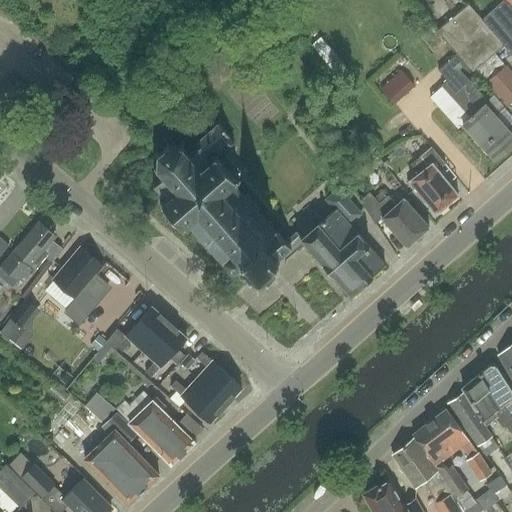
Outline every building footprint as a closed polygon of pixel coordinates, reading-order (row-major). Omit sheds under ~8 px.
[(469,5),(437,31),(473,73),(475,71),(507,108),(511,103),(511,73),(506,67),(495,54),(503,46),(511,56),(511,7),(504,1),(481,20),(469,5)] [(466,65),(456,54),(438,70),(447,80),(441,85),(470,117),(462,124),(494,159),(511,142),(511,133),(496,116),(500,113),(460,70),(466,65)] [(405,67),(383,86),(396,102),(418,83),(405,67)] [(301,237),(297,233),(286,243),(276,232),(275,233),(269,226),(270,225),(268,222),(267,224),(257,213),(259,211),(246,195),(243,197),(233,185),(236,182),(240,183),(241,181),(236,180),(238,179),(237,177),(241,173),(225,155),(219,160),(218,158),(218,154),(226,147),(227,148),(234,143),(218,124),(196,143),(197,145),(196,146),(197,147),(188,155),(183,148),(184,145),(181,144),(180,147),(170,146),(168,143),(166,144),(167,146),(158,154),(155,152),(154,155),(157,157),(157,167),(154,168),(154,171),(158,170),(164,177),(156,184),(154,183),(152,185),(154,187),(152,188),(154,190),(155,189),(166,200),(163,203),(160,202),(159,205),(164,206),(182,227),(182,231),(184,231),(185,227),(188,224),(199,236),(196,239),(209,254),(212,252),(222,263),(220,265),(221,267),(223,265),(225,270),(223,271),(225,272),(226,271),(231,273),(231,275),(233,276),(234,273),(240,271),(241,273),(243,272),(245,274),(249,272),(250,270),(251,269),(257,276),(255,278),(257,280),(260,278),(262,280),(265,278),(262,275),(275,264),(277,266),(280,264),(278,262),(280,260),(279,259),(291,248),(290,247),(301,237)] [(439,171),(446,166),(431,147),(419,157),(424,164),(405,179),(423,202),(426,199),(436,212),(439,212),(442,210),(442,206),(458,194),(450,184),(439,171)] [(297,233),(301,237),(351,294),(384,265),(349,225),(361,215),(339,189),(327,200),(335,210),(323,221),(317,214),(296,232),(297,233)] [(380,204),(370,194),(360,202),(370,213),(377,223),(381,219),(407,247),(429,226),(403,198),(396,205),(388,197),(380,204)] [(46,257),(51,261),(62,248),(53,240),(57,235),(39,221),(0,266),(17,281),(29,267),(33,271),(46,257)] [(103,265),(84,249),(80,246),(53,279),(76,298),(103,265)] [(23,327),(26,323),(38,309),(28,300),(13,318),(23,327)] [(126,336),(117,347),(123,352),(132,342),(144,352),(170,322),(152,307),(126,336)] [(25,329),(12,318),(1,332),(15,342),(25,329)] [(170,322),(144,352),(155,362),(146,372),(152,378),(161,367),(161,368),(170,358),(178,349),(188,338),(170,322)] [(99,351),(106,342),(99,336),(92,345),(99,351)] [(511,342),(498,354),(511,377),(511,342)] [(178,349),(170,358),(178,364),(185,356),(178,349)] [(208,367),(197,379),(226,405),(242,388),(213,361),(202,352),(197,358),(208,367)] [(188,370),(196,361),(189,355),(181,364),(188,370)] [(504,408),(511,416),(511,398),(511,397),(511,389),(495,365),(491,364),(479,374),(502,409),(504,408)] [(511,432),(511,416),(504,408),(502,409),(479,374),(463,387),(486,425),(496,417),(502,425),(506,426),(511,433),(511,432)] [(176,381),(171,386),(181,396),(210,423),(226,405),(197,379),(187,390),(176,381)] [(85,404),(104,421),(117,407),(97,390),(85,404)] [(172,464),(194,441),(144,391),(131,403),(127,399),(116,409),(129,422),(172,464)] [(465,392),(449,403),(479,445),(492,436),(465,392)] [(447,408),(430,421),(451,453),(459,447),(481,480),(492,473),(447,408)] [(85,459),(101,475),(129,504),(159,474),(131,446),(128,443),(137,434),(116,413),(102,426),(110,434),(85,459)] [(443,459),(451,453),(430,421),(413,434),(457,496),(466,509),(477,502),(468,489),(452,464),(443,459)] [(415,437),(393,455),(415,488),(423,482),(437,501),(434,503),(438,511),(459,511),(450,495),(453,493),(415,437)] [(21,508),(35,493),(6,464),(0,470),(0,487),(2,489),(21,508)] [(33,465),(21,477),(42,498),(55,486),(55,485),(34,464),(33,465)] [(494,493),(508,485),(502,476),(489,484),(494,493)] [(84,478),(63,499),(76,511),(109,511),(114,507),(84,478)] [(407,511),(389,479),(381,483),(380,481),(364,491),(374,508),(372,511),(407,511)] [(511,492),(511,491),(508,485),(494,493),(499,500),(511,492)] [(423,511),(417,501),(407,507),(409,511),(423,511)]
